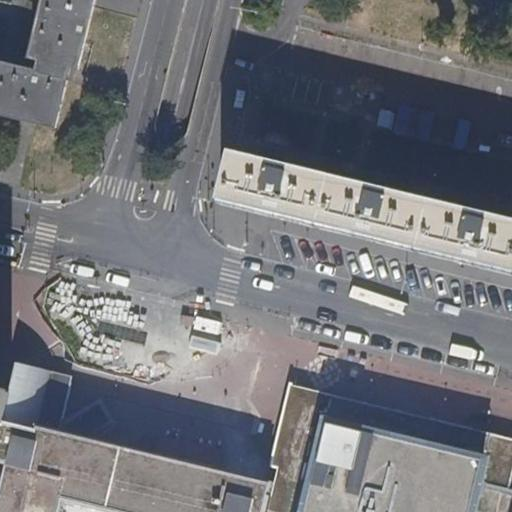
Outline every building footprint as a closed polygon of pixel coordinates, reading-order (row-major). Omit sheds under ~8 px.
[(0,114),(55,128),(70,69),(78,71),(95,0),(39,0),(25,60),(38,63),(36,71),(0,62),(0,114)] [(222,201),(511,271),(511,220),(234,153),(222,201)] [(305,511),(329,419),(335,395),(295,386),(273,480),(265,511),(305,511)] [(5,421),(10,396),(6,391),(0,389),(0,439),(1,436),(0,435),(0,424),(4,424),(5,421)] [(482,457),(488,431),(335,395),(329,419),(482,457)] [(469,511),(471,506),(482,457),(329,419),(305,511),(469,511)] [(64,511),(67,502),(108,511),(265,511),(273,480),(37,423),(35,429),(5,421),(4,424),(0,424),(0,435),(1,436),(0,439),(0,472),(6,474),(0,499),(0,511),(64,511)] [(500,491),(511,444),(511,437),(488,431),(482,457),(471,506),(495,511),(500,491)] [(511,511),(511,493),(500,491),(495,511),(471,506),(469,511),(511,511)]
